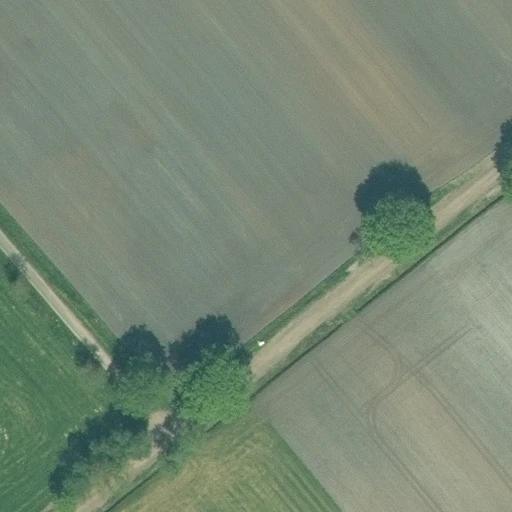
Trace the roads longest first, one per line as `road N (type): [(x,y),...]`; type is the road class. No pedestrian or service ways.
road 1 (track): [(166,434),(511,164)]
road 2 (unclassified): [(115,480),(166,434),(0,241)]
